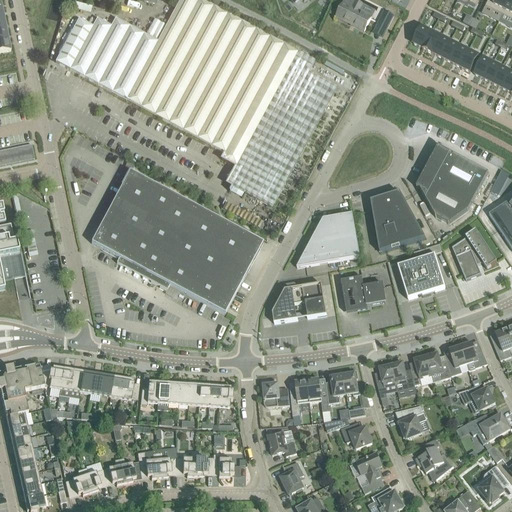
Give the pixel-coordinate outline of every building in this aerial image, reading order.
[(79,19),(55,63),(224,154),(221,160),(224,161),(213,182),(217,185),(215,188),(233,198),(237,190),(272,209),(337,89),(308,73),(315,62),(200,0),(180,0),(167,25),(155,19),(146,35),(115,19),(111,27),(97,19),(93,27),(79,19)] [(488,0),(485,7),(502,15),(509,0),(488,0)] [(511,0),(509,0),(502,15),(511,20),(511,0)] [(341,8),(336,17),(350,25),(356,27),(363,31),(364,32),(369,23),(371,18),(359,12),(363,5),(361,4),(355,1),(351,8),(343,4),(341,8)] [(384,12),(378,24),(387,29),(394,17),(384,12)] [(467,16),(463,24),(470,27),(474,20),(467,16)] [(474,20),(470,27),(473,29),(475,30),(479,23),(474,20)] [(414,41),(413,44),(422,49),(422,50),(423,50),(431,33),(421,28),(414,41)] [(6,31),(0,32),(0,42),(9,41),(8,39),(6,31)] [(431,33),(423,50),(432,55),(441,38),(431,33)] [(441,38),(432,55),(433,55),(442,59),(450,43),(441,38)] [(9,41),(0,42),(0,53),(7,52),(11,51),(9,41)] [(450,43),(442,59),(451,64),(459,47),(450,43)] [(459,47),(451,64),(460,68),(468,52),(459,47)] [(468,52),(460,68),(470,73),(478,57),(468,52)] [(483,59),(474,76),(484,81),(493,64),(483,59)] [(493,64),(484,81),(493,85),(502,69),(493,64)] [(502,69),(493,85),(503,90),(511,73),(502,69)] [(511,73),(503,90),(511,94),(511,95),(511,93),(511,73)] [(31,145),(0,151),(0,166),(35,160),(31,145)] [(422,178),(417,189),(420,190),(435,218),(449,226),(469,212),(489,174),(442,149),(442,148),(439,147),(437,151),(440,152),(437,158),(435,156),(426,172),(427,173),(423,179),(422,178)] [(489,154),(484,169),(499,174),(504,159),(489,154)] [(134,167),(127,163),(124,168),(131,172),(134,167)] [(225,315),(262,243),(129,172),(91,244),(119,259),(117,264),(167,291),(169,286),(225,315)] [(378,211),(373,213),(380,254),(425,239),(402,198),(377,206),(378,211)] [(511,204),(510,207),(510,208),(509,208),(507,204),(489,216),(511,250),(511,204)] [(0,225),(5,224),(4,216),(0,216),(0,214),(4,213),(2,205),(0,205),(0,291),(5,290),(3,280),(0,266),(0,257),(19,254),(17,244),(9,246),(8,240),(13,239),(10,228),(0,229),(0,225)] [(297,269),(360,258),(352,215),(323,220),(297,269)] [(497,264),(497,263),(476,232),(465,239),(466,240),(464,241),(480,266),(483,265),(487,270),(497,264)] [(24,235),(30,257),(38,255),(32,233),(24,235)] [(370,254),(378,252),(375,236),(370,237),(360,239),(363,254),(370,253),(370,254)] [(477,267),(480,266),(464,241),(452,249),(466,282),(481,276),(477,267)] [(446,252),(455,272),(460,270),(452,250),(446,252)] [(435,295),(435,294),(434,293),(445,289),(435,257),(416,262),(427,297),(431,296),(430,294),(434,293),(435,295)] [(423,298),(427,297),(416,262),(398,268),(409,301),(422,296),(423,298)] [(362,279),(341,282),(347,315),(368,311),(367,308),(364,288),(362,279)] [(307,320),(327,317),(321,285),(303,289),(305,304),(308,319),(307,319),(307,320)] [(364,288),(367,308),(372,307),(372,305),(384,303),(385,305),(386,304),(383,285),(377,286),(377,287),(369,288),(369,287),(364,288)] [(294,306),(305,304),(303,289),(285,292),(273,315),(274,325),(298,321),(297,321),(294,306)] [(511,341),(508,330),(504,332),(503,330),(495,333),(496,335),(500,346),(494,348),(500,363),(511,359),(511,358),(511,341)] [(472,344),(467,345),(467,344),(468,343),(460,346),(469,372),(471,373),(474,372),(475,371),(488,366),(481,352),(475,354),(472,344)] [(468,372),(469,372),(460,346),(452,348),(452,349),(453,348),(454,350),(449,351),(452,361),(446,363),(451,378),(462,375),(460,369),(467,366),(468,372)] [(451,378),(446,363),(446,361),(440,363),(438,355),(426,358),(431,378),(433,385),(451,379),(451,378)] [(420,381),(431,378),(426,358),(414,361),(417,371),(411,373),(412,377),(415,388),(421,386),(420,381)] [(403,364),(400,365),(399,363),(393,364),(393,367),(391,367),(396,387),(398,393),(415,390),(415,388),(412,377),(406,378),(403,364)] [(391,367),(389,368),(388,365),(382,367),(382,369),(379,370),(383,384),(377,385),(383,407),(388,405),(386,396),(398,393),(396,387),(391,367)] [(44,389),(44,388),(42,377),(39,367),(13,373),(13,370),(4,372),(5,374),(0,375),(0,378),(24,393),(44,389)] [(60,391),(63,370),(53,368),(52,372),(49,372),(49,376),(42,377),(44,388),(50,387),(49,389),(60,391)] [(69,399),(73,371),(63,370),(60,391),(59,397),(69,399)] [(79,400),(80,394),(84,373),(73,371),(69,399),(79,400)] [(366,396),(364,388),(357,389),(356,381),(357,381),(356,372),(348,374),(348,376),(343,377),(346,397),(353,395),(353,398),(366,396)] [(90,396),(94,374),(84,373),(80,394),(90,396)] [(100,397),(104,376),(94,374),(90,396),(100,397)] [(346,397),(343,377),(339,377),(339,375),(330,377),(332,386),(326,387),(327,391),(329,406),(339,404),(340,398),(346,397)] [(110,399),(114,378),(104,376),(100,397),(110,399)] [(28,414),(24,393),(0,378),(0,393),(6,419),(25,415),(28,414)] [(120,400),(124,379),(114,378),(110,399),(120,400)] [(138,401),(139,389),(133,388),(134,381),(124,379),(120,400),(131,402),(131,400),(138,401)] [(320,392),(319,381),(312,381),(312,379),(307,380),(310,405),(321,403),(322,414),(325,414),(325,417),(329,416),(329,413),(330,413),(329,406),(327,391),(320,392)] [(299,406),(310,405),(307,380),(302,381),(302,383),(295,384),(296,395),(290,396),(293,418),(300,417),(299,406)] [(158,405),(159,383),(149,383),(148,390),(142,389),(141,401),(147,402),(147,404),(158,405)] [(168,405),(169,384),(159,383),(158,405),(157,412),(168,413),(168,405)] [(178,406),(180,385),(169,384),(168,405),(178,406)] [(188,407),(190,385),(180,385),(178,406),(188,407)] [(199,407),(200,386),(190,385),(188,407),(199,407)] [(290,407),(289,400),(288,390),(281,391),(281,392),(279,392),(278,385),(263,387),(265,402),(265,401),(265,402),(264,403),(264,406),(264,407),(265,408),(266,409),(267,409),(269,409),(290,407)] [(209,408),(210,387),(200,386),(199,407),(209,408)] [(219,409),(220,387),(210,387),(209,408),(219,409)] [(219,409),(220,409),(230,410),(230,402),(232,402),(233,393),(231,393),(231,388),(220,387),(219,409)] [(493,398),(491,397),(487,390),(482,392),(479,387),(476,389),(458,394),(465,407),(474,402),(480,413),(495,405),(494,403),(494,401),(494,400),(493,398)] [(452,405),(450,398),(443,400),(445,407),(452,405)] [(406,441),(415,437),(422,435),(418,425),(426,422),(421,408),(401,413),(405,423),(399,425),(402,431),(400,432),(403,440),(405,439),(406,441)] [(49,409),(43,411),(46,423),(48,422),(51,421),(49,409)] [(350,420),(366,417),(364,410),(349,412),(350,420)] [(32,419),(26,420),(25,415),(6,419),(9,431),(27,426),(33,425),(32,419)] [(501,416),(492,421),(482,427),(478,420),(466,426),(473,438),(478,435),(484,446),(489,443),(501,436),(510,431),(501,416)] [(327,433),(340,430),(337,423),(324,425),(327,433)] [(372,445),(366,429),(362,431),(359,425),(342,431),(347,445),(353,443),(356,451),(372,445)] [(11,442),(30,438),(27,426),(9,431),(11,442)] [(150,438),(150,429),(143,428),(142,437),(150,438)] [(286,459),(296,456),(297,455),(294,444),(286,446),(283,434),(267,437),(272,454),(277,453),(278,456),(285,454),(286,459)] [(227,446),(227,436),(214,436),(214,446),(227,446)] [(14,454),(33,450),(30,438),(11,442),(14,454)] [(444,459),(442,461),(436,449),(439,448),(435,441),(423,447),(427,455),(415,461),(418,466),(419,467),(421,468),(423,468),(426,475),(433,472),(437,481),(453,469),(444,459)] [(53,445),(48,446),(51,458),(56,457),(53,445)] [(494,448),(487,452),(497,465),(503,460),(494,448)] [(16,466),(35,462),(33,450),(14,454),(16,466)] [(159,480),(157,455),(157,451),(151,452),(151,453),(139,454),(141,478),(147,477),(147,479),(151,478),(151,481),(159,480)] [(195,479),(195,453),(191,453),(190,460),(183,460),(176,460),(177,475),(183,475),(183,476),(187,476),(187,479),(195,479)] [(214,456),(213,456),(213,460),(200,460),(200,453),(195,453),(195,479),(203,479),(203,476),(207,476),(207,475),(213,475),(214,456)] [(136,479),(141,478),(139,454),(137,454),(138,464),(132,464),(125,466),(124,460),(119,461),(124,486),(132,484),(132,481),(136,480),(136,479)] [(176,460),(169,460),(169,454),(157,455),(159,480),(168,480),(167,477),(171,476),(171,475),(177,475),(176,460)] [(214,456),(213,475),(219,475),(219,479),(229,479),(229,477),(234,477),(234,467),(232,467),(232,460),(224,460),(224,456),(214,456)] [(365,475),(370,486),(382,480),(378,470),(382,468),(377,457),(375,456),(356,465),(361,477),(365,475)] [(116,487),(124,486),(119,461),(114,462),(116,468),(102,472),(106,486),(112,484),(112,486),(116,485),(116,487)] [(19,478),(38,473),(35,462),(16,466),(19,478)] [(302,490),(303,490),(298,480),(304,477),(297,464),(284,469),(283,468),(286,477),(281,480),(290,498),(290,497),(297,493),(297,494),(302,492),(302,490)] [(507,483),(501,475),(495,468),(488,474),(486,476),(485,479),(485,481),(487,484),(478,490),(489,505),(491,503),(492,505),(499,500),(497,498),(504,494),(500,489),(507,483)] [(106,486),(102,472),(89,475),(87,469),(82,471),(90,495),(98,493),(97,490),(101,489),(101,487),(106,486)] [(82,498),(90,495),(82,471),(78,472),(80,479),(65,483),(69,498),(77,495),(78,496),(82,495),(82,498)] [(22,489),(40,485),(38,473),(19,478),(22,489)] [(24,501),(43,497),(40,485),(22,489),(24,501)] [(362,489),(365,496),(372,493),(369,486),(362,489)] [(372,499),(378,511),(398,511),(403,509),(395,494),(393,495),(390,489),(389,489),(390,490),(372,500),(372,499)] [(60,505),(67,503),(67,502),(66,502),(64,492),(59,493),(58,493),(61,504),(60,504),(60,505)] [(477,511),(481,509),(468,493),(456,502),(457,503),(446,511),(477,511)] [(46,509),(43,499),(43,497),(24,501),(26,511),(38,511),(46,509)] [(297,511),(323,511),(324,511),(317,500),(311,503),(311,502),(297,511)]
